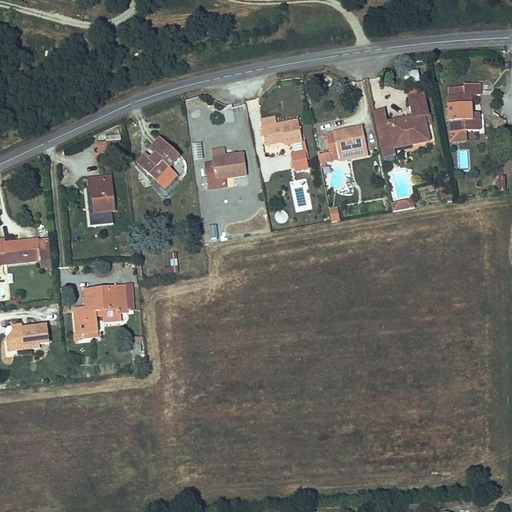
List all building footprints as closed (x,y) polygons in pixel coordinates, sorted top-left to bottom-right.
[(404,72),(404,83),(419,82),(419,71),(404,72)] [(483,96),(490,95),(490,85),(475,85),(475,87),(474,94),(460,94),(459,94),(459,130),(489,130),(488,118),(483,118),(483,96)] [(390,123),(379,125),(384,154),(395,153),(395,149),(429,143),(425,118),(427,118),(424,100),(410,103),(413,119),(390,123)] [(379,125),(390,123),(387,108),(376,110),(377,125),(379,125)] [(305,119),(284,122),(282,113),(268,115),(271,141),(283,140),(288,139),(289,143),(307,141),(305,119)] [(329,159),(366,153),(362,130),(326,136),(329,159)] [(174,161),(184,151),(167,133),(156,145),(161,151),(158,154),(152,149),(143,157),(160,174),(162,173),(167,179),(179,167),(174,161)] [(194,162),(204,161),(202,143),(192,145),(194,162)] [(217,178),(250,174),(248,150),(215,154),(215,158),(209,159),(211,184),(218,183),(217,178)] [(299,170),(311,168),(309,153),(297,154),(299,170)] [(100,205),(120,204),(117,168),(95,170),(96,182),(98,182),(100,205)] [(506,192),(506,176),(498,176),(497,192),(506,192)] [(415,200),(394,204),(395,211),(416,208),(415,200)] [(331,223),(340,222),(338,208),(329,209),(331,223)] [(217,225),(208,227),(210,240),(219,239),(217,225)] [(0,253),(16,252),(16,248),(25,247),(25,251),(47,249),(47,259),(58,258),(55,228),(46,229),(46,234),(24,236),(23,231),(12,232),(11,227),(0,228),(0,253)] [(170,267),(178,266),(177,252),(169,253),(170,267)] [(138,277),(127,278),(89,281),(90,298),(79,299),(81,325),(104,323),(103,307),(102,303),(120,301),(120,307),(127,307),(129,307),(129,300),(140,299),(138,277)] [(102,303),(103,307),(108,307),(109,312),(127,311),(127,307),(120,307),(120,301),(102,303)] [(50,329),(60,328),(58,309),(43,311),(43,313),(31,314),(31,308),(18,310),(20,323),(16,324),(16,336),(51,333),(50,329)]
